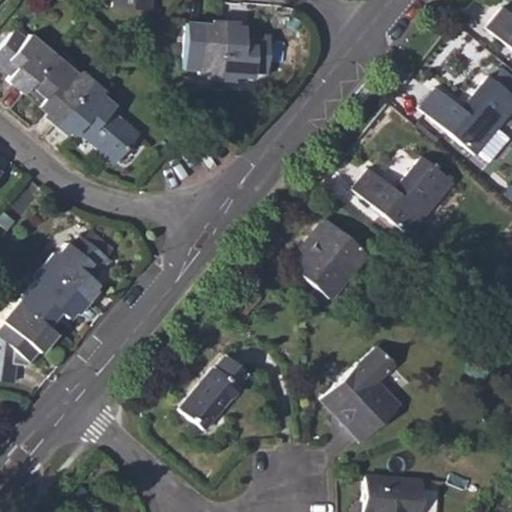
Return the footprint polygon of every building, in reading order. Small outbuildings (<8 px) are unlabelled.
[(107,0),(106,6),(144,9),(144,0),(107,0)] [(481,28),(511,53),(511,17),(499,6),(481,28)] [(189,74),(216,75),(219,26),(179,23),(177,68),(190,69),(189,74)] [(216,75),(247,77),(247,71),(262,73),(265,36),(239,34),(239,27),(219,26),(216,75)] [(2,79),(17,92),(21,89),(50,55),(26,35),(21,39),(11,29),(0,41),(0,68),(6,73),(2,79)] [(50,55),(21,89),(35,103),(34,106),(52,121),(84,84),(50,55)] [(483,76),(456,107),(431,86),(414,107),(471,155),(511,106),(511,74),(501,65),(488,80),(483,76)] [(74,130),(94,148),(111,162),(135,135),(118,120),(106,110),(109,106),(84,84),(52,121),(69,135),(74,130)] [(346,189),(403,236),(448,182),(417,156),(389,189),(364,168),(346,189)] [(281,264),(324,299),(362,254),(320,219),(281,264)] [(79,237),(103,257),(110,249),(85,229),(79,237)] [(41,268),(79,299),(93,283),(88,278),(104,258),(103,257),(79,237),(75,234),(66,245),(63,243),(41,268)] [(13,300),(48,330),(58,315),(62,318),(79,299),(41,268),(13,300)] [(11,362),(25,362),(50,332),(48,330),(13,300),(0,315),(0,379),(9,381),(11,362)] [(374,382),(391,367),(373,345),(355,362),(316,397),(356,442),(396,405),(374,382)] [(172,409),(198,431),(234,388),(232,386),(243,374),(219,355),(209,367),(207,367),(172,409)] [(415,511),(418,480),(359,476),(356,511),(415,511)]
